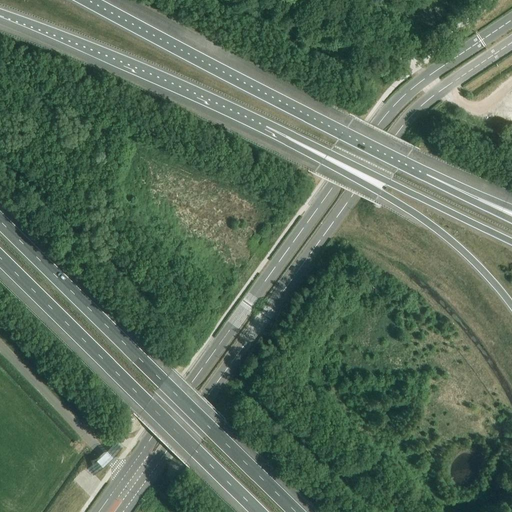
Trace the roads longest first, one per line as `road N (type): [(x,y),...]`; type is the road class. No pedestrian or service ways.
road 1 (tertiary): [(511,20),(424,79),(382,119),(125,475)]
road 2 (tertiary): [(142,486),(409,118),(511,44)]
road 3 (motorway): [(294,511),(0,221)]
road 4 (trunk): [(425,178),(78,0)]
road 5 (motorway): [(0,258),(256,511)]
road 6 (trunk): [(268,124),(435,230),(511,306)]
road 7 (trunk): [(0,13),(268,124)]
road 8 (trunk): [(268,124),(511,243)]
road 9 (unclassified): [(125,475),(0,346)]
